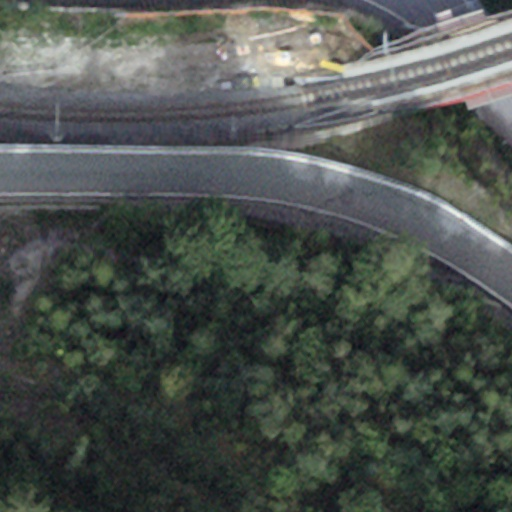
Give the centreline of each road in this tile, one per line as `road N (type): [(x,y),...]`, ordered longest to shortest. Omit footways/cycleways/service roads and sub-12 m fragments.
road 1 (unclassified): [(511,274),(412,208),(329,181),(0,176)]
road 2 (unclassified): [(511,92),(468,64),(427,0)]
